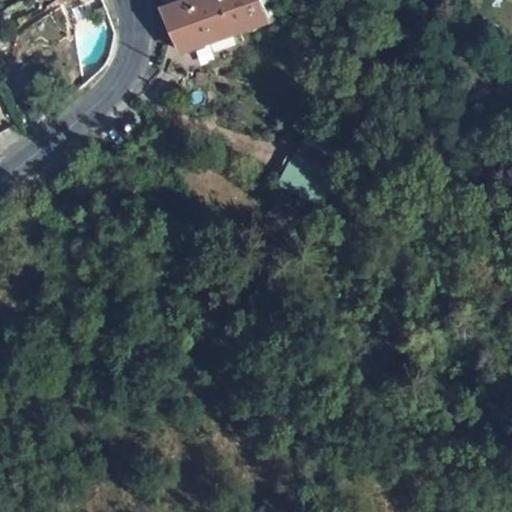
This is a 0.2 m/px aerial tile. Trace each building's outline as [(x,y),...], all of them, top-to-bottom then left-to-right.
[(158,0),(163,9),(185,0),(158,0)] [(185,0),(163,9),(172,30),(248,0),(185,0)] [(248,0),(172,30),(182,51),(193,47),(241,29),(271,19),(264,4),(262,0),(248,0)] [(197,58),(245,40),(241,29),(193,47),(197,58)] [(441,92),(456,107),(469,94),(454,79),(441,92)] [(319,203),(334,176),(296,155),(281,183),(319,203)]
